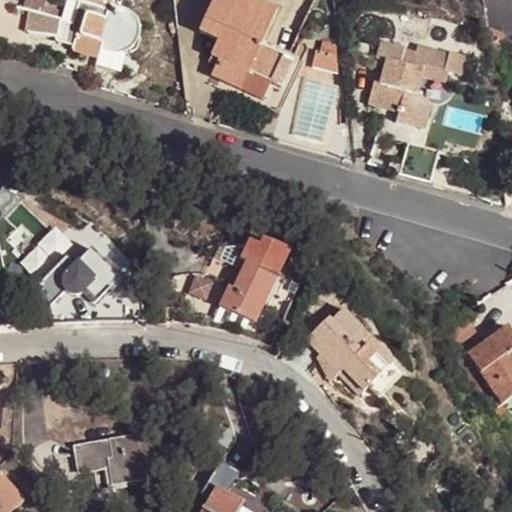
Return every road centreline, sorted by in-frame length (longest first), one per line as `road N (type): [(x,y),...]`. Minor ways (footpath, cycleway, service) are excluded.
road 1 (residential): [(0,97),(511,236)]
road 2 (residential): [(0,350),(156,343),(215,348),(245,360),(319,418),(385,511)]
